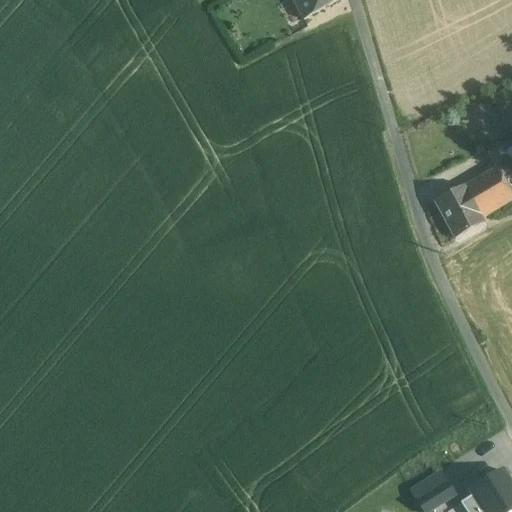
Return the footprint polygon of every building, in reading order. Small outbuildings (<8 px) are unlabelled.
[(339,2),(337,0),(289,0),(302,22),(339,2)] [(511,200),(498,174),(466,191),(481,221),(511,205),(511,200)] [(466,191),(464,189),(436,204),(456,241),(484,227),(481,221),(466,191)] [(446,471),(413,492),(426,511),(437,511),(462,496),(446,471)] [(511,511),(511,489),(501,474),(470,495),(482,511),(511,511)]
